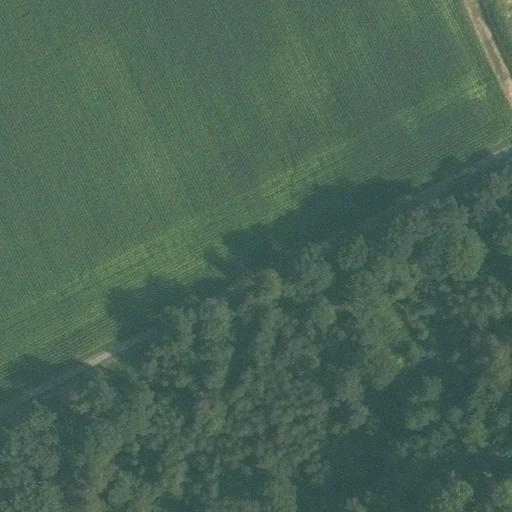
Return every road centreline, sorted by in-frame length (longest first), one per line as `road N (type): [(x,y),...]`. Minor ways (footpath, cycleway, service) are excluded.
road 1 (unclassified): [(511,151),(79,364)]
road 2 (unclassified): [(79,364),(57,511)]
